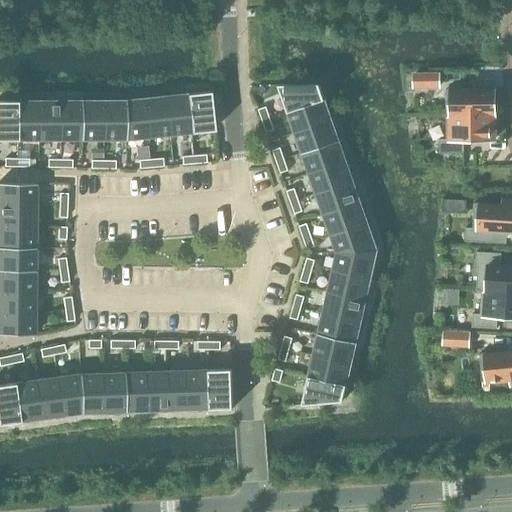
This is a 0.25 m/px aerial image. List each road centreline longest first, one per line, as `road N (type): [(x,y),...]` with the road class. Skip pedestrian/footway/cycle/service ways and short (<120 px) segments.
road 1 (residential): [(255,503),(249,411),(257,254),(235,145),(226,0)]
road 2 (residential): [(255,503),(511,486)]
road 3 (residential): [(117,511),(255,503)]
